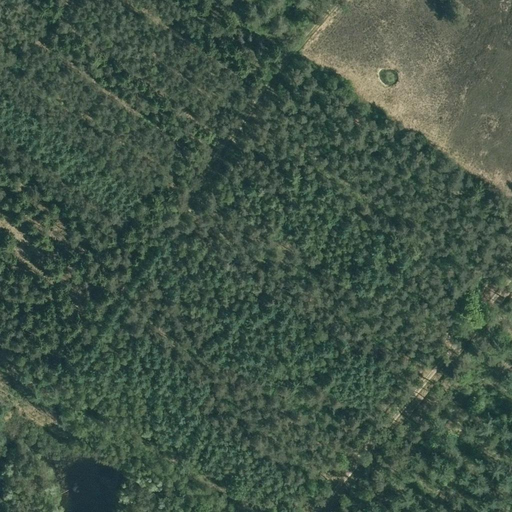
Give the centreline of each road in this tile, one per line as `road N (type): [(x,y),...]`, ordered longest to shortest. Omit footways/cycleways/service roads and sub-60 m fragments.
road 1 (track): [(0,98),(162,219),(340,0)]
road 2 (track): [(511,265),(313,511)]
